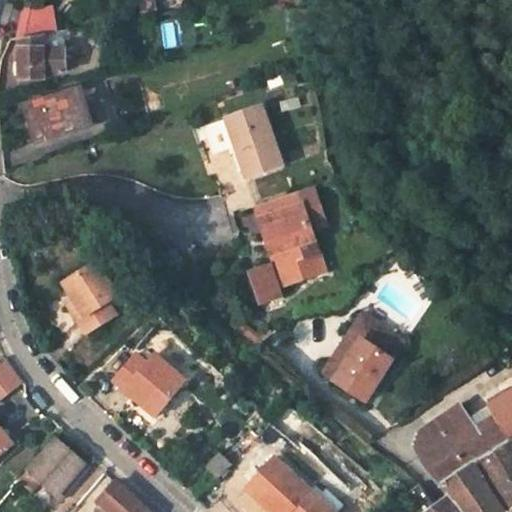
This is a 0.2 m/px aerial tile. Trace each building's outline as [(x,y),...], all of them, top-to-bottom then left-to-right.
[(154,0),(139,0),(143,20),(158,17),(154,0)] [(299,28),(296,10),(285,12),(288,30),(299,28)] [(32,11),(21,40),(43,36),(46,36),(53,19),(32,11)] [(21,40),(22,80),(46,79),(46,72),(64,72),(64,49),(43,50),(43,36),(21,40)] [(26,105),(38,144),(88,128),(77,89),(26,105)] [(225,120),(247,177),(283,164),(261,106),(225,120)] [(258,205),(288,282),(307,275),(301,258),(322,250),(299,189),(258,205)] [(301,258),(307,275),(329,267),(322,250),(301,258)] [(67,303),(82,332),(113,315),(107,304),(120,297),(101,263),(63,281),(72,300),(67,303)] [(322,372),(366,400),(392,361),(403,343),(361,315),(322,372)] [(135,357),(112,383),(140,407),(144,401),(158,413),(183,383),(152,356),(144,365),(135,357)] [(0,365),(0,404),(26,384),(7,360),(0,365)] [(511,390),(466,421),(458,407),(415,437),(413,451),(440,490),(472,468),(509,441),(511,444),(511,443),(511,390)] [(140,407),(153,418),(158,413),(144,401),(140,407)] [(0,456),(13,446),(0,430),(0,456)] [(35,482),(59,502),(89,468),(57,439),(26,474),(35,482)] [(511,511),(511,445),(511,444),(509,441),(472,468),(501,511),(511,511)] [(229,467),(222,460),(217,455),(204,469),(216,481),(229,467)] [(274,463),(245,494),(263,511),(338,511),(342,509),(323,491),(314,500),(274,463)] [(440,490),(458,511),(501,511),(472,468),(440,490)] [(19,482),(28,491),(35,482),(26,474),(19,482)] [(95,511),(148,511),(117,483),(98,505),(101,507),(95,511)]
